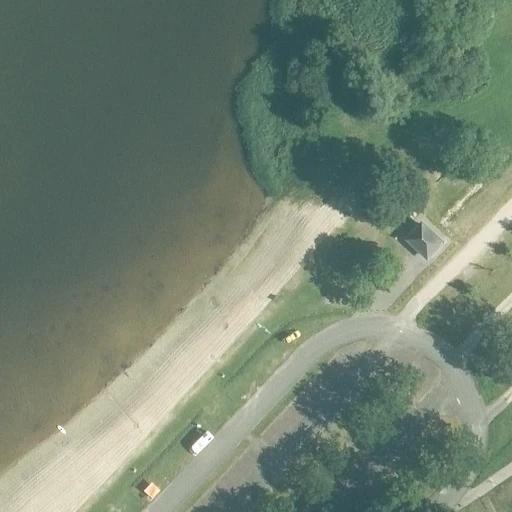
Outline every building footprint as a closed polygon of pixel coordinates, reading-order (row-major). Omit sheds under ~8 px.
[(451,247),(429,225),(411,243),(434,265),(451,247)] [(270,363),(257,377),(264,383),(277,369),(270,363)] [(328,366),(313,381),(323,391),(338,376),(328,366)] [(305,389),(291,405),(300,413),(314,398),(305,389)] [(223,475),(231,483),(243,470),(235,462),(223,475)]
